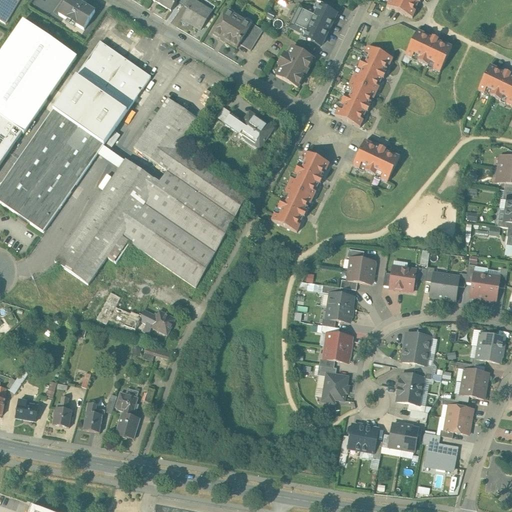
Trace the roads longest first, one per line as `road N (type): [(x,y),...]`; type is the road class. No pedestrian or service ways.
road 1 (tertiary): [(0,445),(387,511)]
road 2 (residential): [(123,0),(307,113)]
road 3 (residential): [(511,327),(440,315),(399,322),(368,351),(369,405)]
road 4 (residential): [(511,379),(467,511)]
road 5 (residential): [(365,0),(307,113)]
